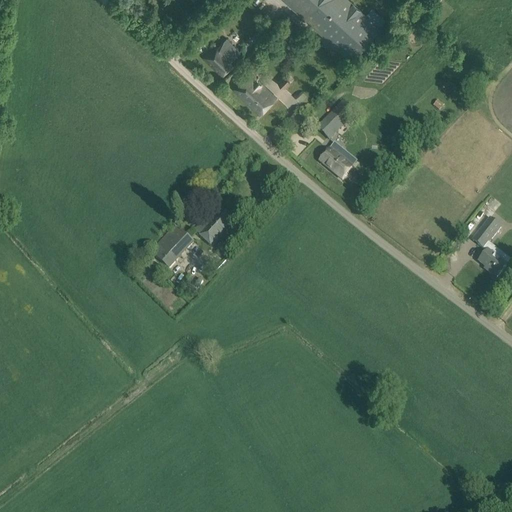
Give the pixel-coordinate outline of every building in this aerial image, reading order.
[(283,0),(351,61),(381,28),(349,0),(283,0)] [(231,28),(245,41),(263,21),(249,9),(231,28)] [(203,58),(222,77),(234,66),(230,61),(240,51),(226,37),(216,47),(215,46),(203,58)] [(234,89),(260,114),(276,97),(250,72),(234,89)] [(296,84),(287,74),(278,83),(288,93),(296,84)] [(331,113),(317,128),(329,141),(356,114),(342,100),(330,112),(331,113)] [(433,106),(439,111),(444,106),(438,101),(433,106)] [(400,151),(409,160),(416,153),(407,144),(400,151)] [(335,145),(329,152),(328,151),(319,162),(342,181),(351,169),(345,164),(350,158),(335,145)] [(194,232),(212,248),(235,222),(221,210),(207,225),(203,222),(194,232)] [(473,241),(484,250),(484,249),(489,243),(501,228),(490,219),(473,241)] [(149,253),(168,270),(193,243),(175,226),(149,253)] [(489,273),(497,278),(506,266),(494,256),(498,251),(489,243),(484,249),(487,252),(479,262),(491,271),(489,273)]
